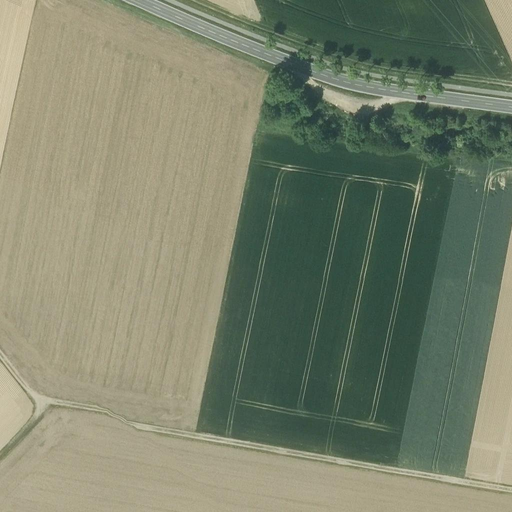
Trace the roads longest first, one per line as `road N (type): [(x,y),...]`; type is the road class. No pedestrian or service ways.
road 1 (track): [(511,493),(46,415),(31,408),(0,366)]
road 2 (secondary): [(511,106),(350,83),(137,0)]
road 3 (track): [(197,0),(367,65),(511,84)]
